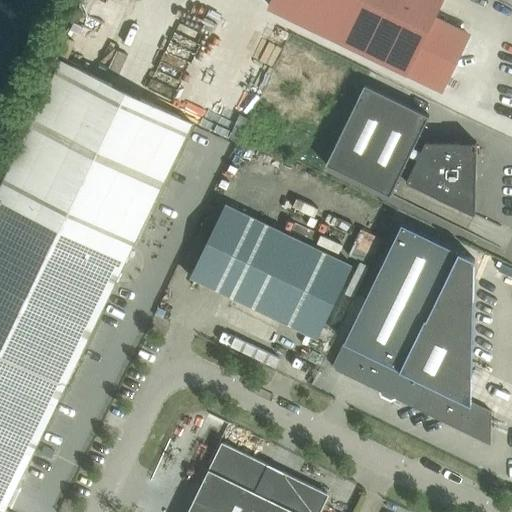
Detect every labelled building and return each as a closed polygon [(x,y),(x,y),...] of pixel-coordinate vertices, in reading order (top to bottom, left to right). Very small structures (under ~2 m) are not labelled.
[(442,0),(271,0),(269,5),(443,90),(469,35),(434,18),(442,0)] [(0,507),(5,510),(193,123),(62,59),(0,187),(0,507)] [(430,116),(366,84),(353,110),(417,142),(430,116)] [(353,110),(336,145),(400,176),(417,142),(353,110)] [(477,142),(426,141),(407,181),(468,211),(468,185),(476,182),(476,167),(477,166),(477,142)] [(400,176),(336,145),(327,164),(391,196),(400,176)] [(386,203),(372,235),(382,239),(396,207),(386,203)] [(191,277),(317,338),(352,266),(226,205),(191,277)] [(355,240),(363,244),(370,232),(335,214),(323,235),(350,250),(355,240)] [(344,342),(334,364),(336,369),(366,384),(381,391),(386,389),(394,393),(395,398),(410,405),(491,445),(491,444),(492,412),(472,402),(473,374),(475,280),(475,259),(460,252),(402,224),(344,342)] [(180,257),(189,261),(198,240),(190,236),(180,257)] [(240,312),(236,321),(258,331),(262,321),(240,312)] [(217,328),(214,337),(236,345),(239,336),(217,328)] [(222,442),(188,511),(320,511),(329,494),(222,442)]
